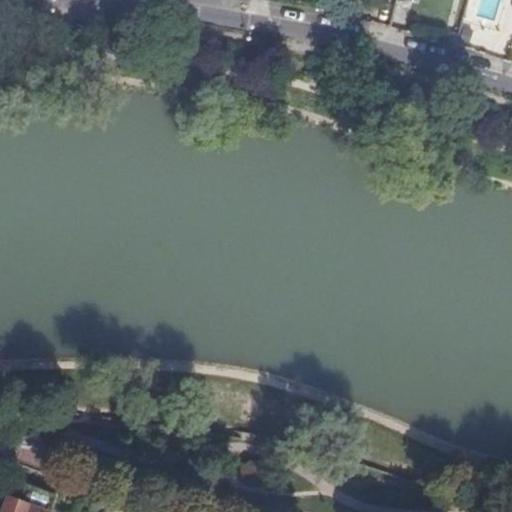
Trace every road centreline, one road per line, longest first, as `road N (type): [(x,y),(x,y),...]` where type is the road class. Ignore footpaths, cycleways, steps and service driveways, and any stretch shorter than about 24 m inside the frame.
road 1 (residential): [(17,0),(322,42),(511,96)]
road 2 (residential): [(257,511),(31,439),(0,441)]
